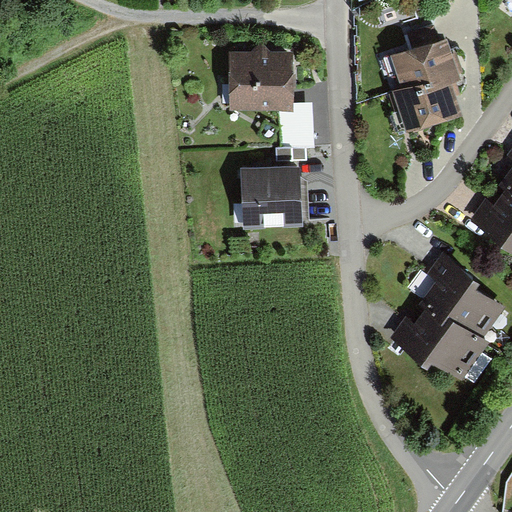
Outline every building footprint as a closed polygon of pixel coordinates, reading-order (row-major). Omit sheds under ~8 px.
[(453,73),(462,70),(447,28),(435,33),(431,21),(409,29),(413,41),(390,49),(402,81),(424,74),(426,82),(453,73)] [(293,48),(230,49),(231,105),(294,105),(293,48)] [(464,105),(453,73),(426,82),(424,74),(402,81),(394,84),(395,89),(390,91),(396,109),(400,107),(407,126),(464,105)] [(511,147),(509,151),(511,153),(511,162),(500,179),(505,183),(511,188),(511,147)] [(299,160),(242,162),(245,222),(301,220),(300,184),(299,160)] [(511,188),(505,183),(492,200),(486,196),(471,215),(511,245),(511,188)] [(450,307),(485,332),(507,300),(475,278),(479,272),(442,247),(427,270),(434,275),(418,299),(425,303),(443,316),(450,307)] [(443,316),(425,303),(415,317),(406,310),(390,333),(428,360),(432,356),(462,377),(491,336),(485,332),(450,307),(443,316)]
